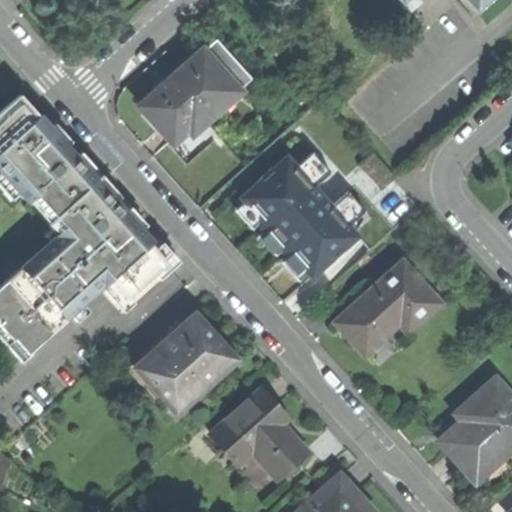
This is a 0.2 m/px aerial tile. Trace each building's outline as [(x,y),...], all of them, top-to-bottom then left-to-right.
[(399,0),(403,4),(407,0),(464,0),(477,13),(491,0),(399,0)] [(141,107),(172,142),(187,128),(190,132),(204,121),(218,108),(215,104),(233,87),(237,91),(250,79),(215,40),(170,81),(169,79),(161,86),(155,91),(156,93),(141,107)] [(13,339),(27,353),(70,314),(98,288),(97,286),(107,278),(126,300),(167,263),(132,224),(127,229),(115,215),(109,208),(114,203),(73,158),(72,159),(63,149),(66,146),(54,133),(39,116),(38,116),(19,95),(0,111),(0,172),(27,203),(35,196),(62,226),(62,231),(30,259),(0,285),(0,327),(12,340),(13,339)] [(312,152),(295,168),(313,188),(330,172),(312,152)] [(396,177),(373,152),(358,165),(381,191),(396,177)] [(356,236),(347,226),(330,207),(313,188),(295,168),(285,158),(273,169),(271,167),(258,178),(260,180),(241,197),(244,201),(261,220),(263,223),(259,226),(263,230),(281,250),(284,254),(288,251),(290,253),(308,273),(311,276),(330,259),(332,261),(345,249),(344,247),(356,236)] [(330,207),(347,226),(364,210),(347,191),(330,207)] [(261,220),(244,201),(234,210),(252,229),(261,220)] [(275,256),(281,250),(263,230),(257,236),(275,256)] [(308,273),(290,253),(281,262),(298,281),(308,273)] [(356,346),(364,355),(399,323),(408,333),(440,304),(402,262),(342,316),(356,331),(348,338),(356,346)] [(136,367),(175,411),(233,359),(214,338),(194,316),(136,367)] [(334,322),(348,338),(356,331),(342,316),(334,322)] [(459,460),(475,478),(511,444),(511,401),(493,380),(457,413),(463,420),(441,440),(459,460)] [(252,451),(277,478),(306,452),(281,424),(287,419),(272,403),(260,390),(210,434),(228,453),(243,440),(252,451)] [(237,464),(252,451),(243,440),(228,453),(237,464)] [(0,489),(1,490),(9,459),(0,451),(0,489)] [(370,511),(354,494),(339,477),(299,511),(370,511)]
